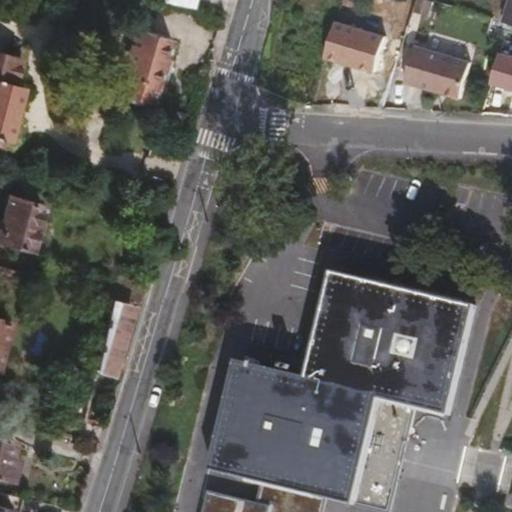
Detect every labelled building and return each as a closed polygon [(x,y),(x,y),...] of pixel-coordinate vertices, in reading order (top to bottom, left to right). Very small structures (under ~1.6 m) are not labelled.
[(214,33),(219,18),(191,12),(189,21),(188,28),(214,33)] [(147,103),(162,54),(167,37),(130,26),(109,92),(147,103)] [(471,60),(441,52),(415,44),(405,80),(461,96),(471,60)] [(17,84),(22,69),(25,58),(11,54),(0,50),(0,145),(1,146),(4,136),(7,136),(22,86),(17,84)] [(0,239),(27,248),(39,205),(39,203),(8,193),(0,221),(0,239)] [(154,230),(159,215),(136,208),(131,223),(154,230)] [(135,302),(140,283),(113,276),(109,295),(128,300),(135,302)] [(389,475),(400,424),(404,405),(413,408),(449,415),(472,310),(446,304),(330,279),(307,384),(235,368),(212,475),(260,486),(325,500),(378,511),(389,511),(397,477),(389,475)] [(128,300),(109,295),(107,301),(126,306),(128,300)] [(106,372),(126,306),(107,301),(93,368),(106,372)] [(405,441),(413,408),(404,405),(400,424),(389,475),(397,477),(405,441)] [(56,433),(60,418),(29,410),(25,426),(56,433)] [(6,454),(9,437),(0,434),(0,475),(8,477),(13,456),(6,454)] [(322,511),(325,500),(260,486),(256,502),(205,490),(199,511),(322,511)] [(0,511),(10,511),(16,511),(19,496),(0,491),(0,511)]
